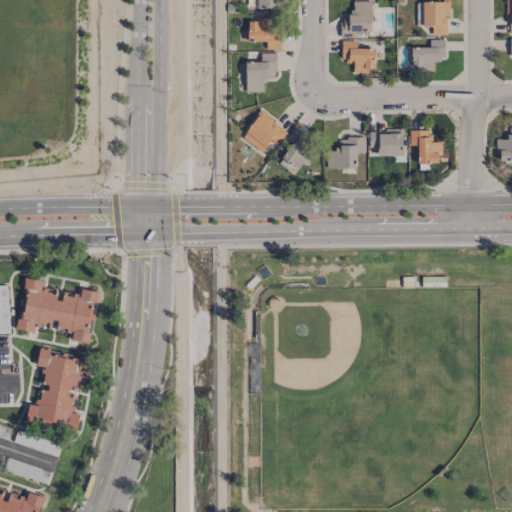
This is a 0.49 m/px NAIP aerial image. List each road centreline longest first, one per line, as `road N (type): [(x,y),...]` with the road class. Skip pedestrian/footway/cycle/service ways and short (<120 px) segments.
road 1 (secondary): [(511,201),(216,206)]
road 2 (secondary): [(216,232),(511,227)]
road 3 (secondary): [(94,511),(127,422),(143,331),(147,232)]
road 4 (tertiary): [(139,0),(136,184),(145,205)]
road 5 (tertiary): [(145,205),(158,0)]
road 6 (residential): [(470,202),(476,0)]
road 7 (residential): [(511,101),(314,104)]
road 8 (track): [(221,190),(218,0)]
road 9 (secondary): [(0,235),(147,232)]
road 10 (secondary): [(145,205),(0,208)]
